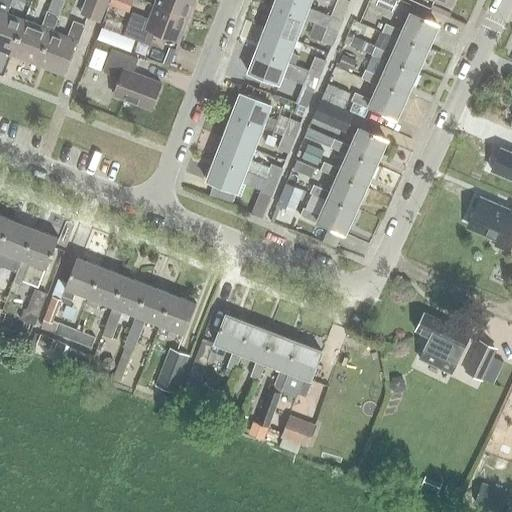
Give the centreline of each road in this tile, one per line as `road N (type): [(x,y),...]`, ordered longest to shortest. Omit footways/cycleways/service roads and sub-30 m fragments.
road 1 (residential): [(369,295),(505,0)]
road 2 (residential): [(369,295),(151,211)]
road 3 (residential): [(151,211),(233,0)]
road 4 (residential): [(151,211),(0,152)]
road 5 (unknown): [(369,295),(511,339)]
